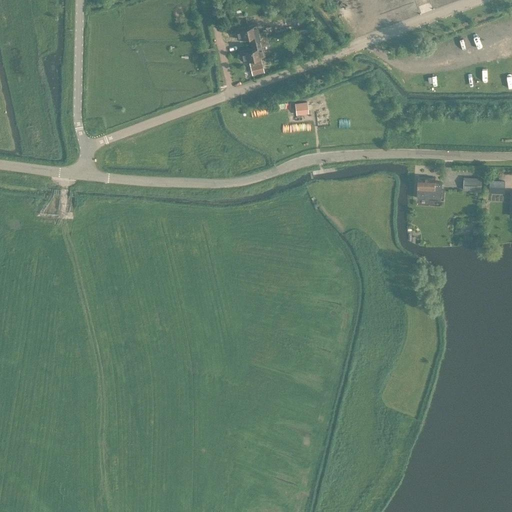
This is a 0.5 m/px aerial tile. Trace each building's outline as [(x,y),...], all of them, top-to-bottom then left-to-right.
[(230,18),(227,7),(217,9),(220,20),(230,18)] [(250,36),(251,42),(267,38),(265,31),(259,33),(257,24),(234,29),(237,39),(250,36)] [(262,46),(268,45),(267,38),(251,42),(253,48),(240,51),(242,61),(264,55),(262,46)] [(249,64),(252,74),(264,71),(261,61),(249,64)] [(296,115),(308,113),(307,103),(295,104),(296,115)] [(442,182),(435,182),(435,178),(418,177),(417,188),(418,188),(417,198),(441,199),(442,182)] [(464,178),(464,190),(481,191),(481,178),(464,178)] [(490,181),(490,191),(504,192),(504,181),(490,181)]
